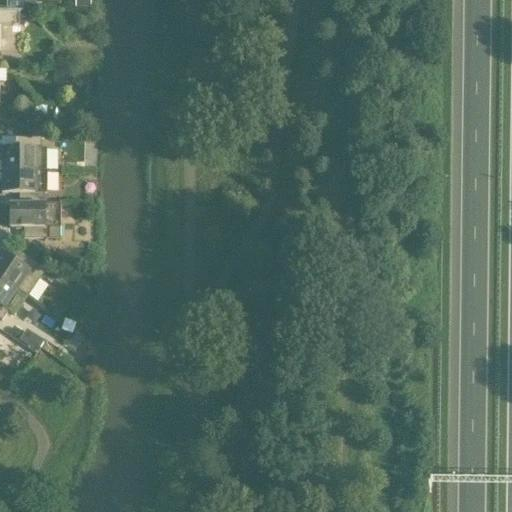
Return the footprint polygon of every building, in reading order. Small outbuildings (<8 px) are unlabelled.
[(7,0),(7,10),(34,10),(34,0),(7,0)] [(0,51),(1,52),(1,27),(18,27),(18,11),(0,11),(0,51)] [(34,11),(18,11),(18,27),(22,27),(34,14),(34,11)] [(53,73),(53,84),(71,84),(71,73),(70,73),(56,73),(53,73)] [(45,173),(45,150),(40,150),(40,139),(15,139),(15,150),(1,150),(1,173),(45,173)] [(1,173),(1,195),(19,195),(19,206),(44,206),(44,195),(45,195),(45,173),(1,173)] [(44,206),(19,206),(9,206),(9,229),(23,229),(23,240),(59,240),(59,206),(44,206)] [(35,263),(41,253),(30,246),(23,256),(35,263)] [(0,254),(0,280),(26,298),(26,299),(45,270),(35,263),(23,256),(18,252),(11,262),(0,254)] [(0,280),(0,321),(1,322),(8,312),(14,316),(26,298),(0,280)]
